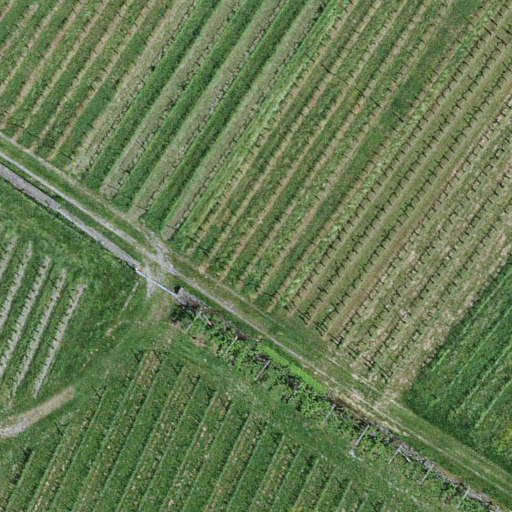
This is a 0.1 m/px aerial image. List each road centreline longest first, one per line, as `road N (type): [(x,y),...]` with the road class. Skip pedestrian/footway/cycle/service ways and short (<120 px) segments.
road 1 (track): [(0,144),(338,378),(511,486)]
road 2 (track): [(0,431),(82,387),(120,350),(175,265)]
